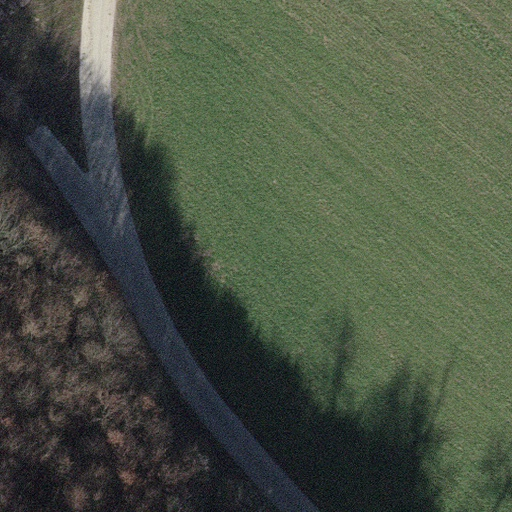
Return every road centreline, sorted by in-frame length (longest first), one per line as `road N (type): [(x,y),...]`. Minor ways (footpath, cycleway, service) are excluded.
road 1 (track): [(306,511),(215,425),(98,208)]
road 2 (track): [(98,208),(88,29),(94,0)]
road 3 (track): [(0,80),(98,208)]
